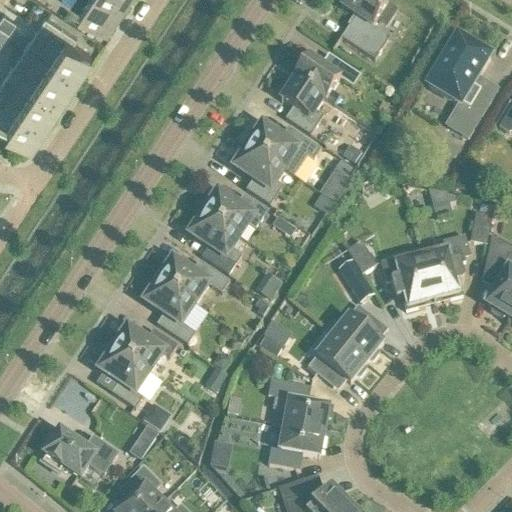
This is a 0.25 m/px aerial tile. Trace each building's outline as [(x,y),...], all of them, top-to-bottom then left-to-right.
[(108,0),(72,0),(69,5),(105,29),(119,7),(108,0)] [(395,16),(373,1),(373,0),(348,0),(341,12),(355,22),(341,44),(374,66),(390,43),(373,32),(376,27),(384,32),(395,16)] [(0,17),(0,26),(8,32),(15,22),(3,14),(0,17)] [(0,82),(0,132),(10,137),(13,132),(29,142),(89,53),(72,43),(76,37),(44,16),(0,82)] [(446,131),(468,144),(497,95),(477,83),(489,63),(457,43),(428,92),(459,111),(446,131)] [(308,62),(294,83),(293,84),(324,104),(323,105),(325,106),(340,85),(353,93),(360,81),(328,60),(321,71),(308,62)] [(293,84),(294,83),(292,82),(282,96),(286,99),(281,107),(292,114),(285,125),(310,142),(323,122),(315,117),(323,105),(324,104),(293,84)] [(511,110),(499,132),(509,138),(511,137),(511,110)] [(248,152),(283,176),(293,183),(306,163),(313,167),(321,155),(287,133),(280,144),(262,132),(248,152)] [(342,164),(353,171),(361,158),(350,151),(342,164)] [(283,176),(248,152),(234,173),(253,185),(245,196),(270,212),(283,193),(275,188),(283,176)] [(353,175),(340,167),(335,175),(347,183),(353,175)] [(454,195),(470,198),(481,180),(467,172),(454,195)] [(361,190),(361,199),(369,203),(376,199),(376,190),(368,185),(361,190)] [(455,202),(428,196),(436,224),(452,219),(449,209),(456,207),(455,202)] [(217,199),(203,220),(239,243),(252,223),(259,228),(267,217),(243,200),(235,211),(217,199)] [(479,221),(476,220),(470,248),(486,251),(491,226),(491,223),(493,212),(481,210),(479,221)] [(503,229),(506,215),(493,212),(491,223),(491,226),(503,229)] [(239,243),(203,220),(189,240),(208,253),(201,264),(228,282),(242,262),(231,255),(239,243)] [(278,222),(272,231),(279,236),(284,227),(278,222)] [(446,262),(423,268),(434,310),(462,303),(458,288),(462,287),(462,286),(463,285),(464,284),(464,283),(464,282),(461,269),(465,268),(464,264),(469,262),(464,242),(443,248),(446,262)] [(505,321),(510,324),(511,321),(511,253),(492,242),(484,281),(499,290),(486,310),(491,313),(491,318),(501,324),(505,321)] [(347,257),(362,280),(376,272),(361,248),(347,257)] [(397,304),(399,303),(402,303),(406,318),(434,310),(423,268),(399,274),(396,265),(381,269),(386,289),(391,288),(394,301),(394,302),(395,303),(396,303),(397,304)] [(172,266),(159,287),(194,311),(208,291),(222,300),(229,289),(198,268),(191,279),(172,266)] [(374,301),(353,267),(339,276),(360,310),(374,301)] [(194,311),(159,287),(145,308),(163,320),(156,331),(187,352),(195,340),(181,330),(194,311)] [(357,311),(333,342),(366,369),(368,367),(373,368),(379,360),(377,355),(383,349),(373,341),(382,330),(357,311)] [(127,335),(113,355),(149,379),(162,359),(169,364),(177,352),(153,336),(145,347),(127,335)] [(259,352),(277,363),(285,349),(268,338),(259,352)] [(366,369),(333,342),(308,373),(332,392),(341,382),(350,389),(355,383),(360,384),(366,376),(365,371),(366,369)] [(149,379),(113,355),(99,376),(118,388),(111,399),(135,415),(143,404),(136,399),(149,379)] [(212,370),(222,377),(230,366),(220,359),(212,370)] [(286,418),(284,431),(324,438),(327,423),(329,423),(331,413),(303,408),(306,392),(270,386),(267,402),(274,403),(272,415),(286,418)] [(144,428),(158,437),(166,424),(152,415),(144,428)] [(324,438),(284,431),(279,456),(270,455),(267,471),(295,476),(297,464),(301,461),(319,464),(324,438)] [(158,440),(147,432),(144,437),(155,444),(158,440)] [(46,462),(42,468),(59,479),(63,473),(80,485),(89,471),(104,480),(118,459),(95,444),(87,456),(59,437),(44,461),(46,462)] [(214,468),(232,470),(234,446),(216,445),(214,468)] [(159,511),(162,510),(152,500),(160,491),(142,473),(123,492),(134,502),(124,511),(159,511)] [(323,500),(318,495),(312,483),(297,488),(281,493),(278,494),(284,511),(348,511),(349,511),(330,493),(323,500)]
